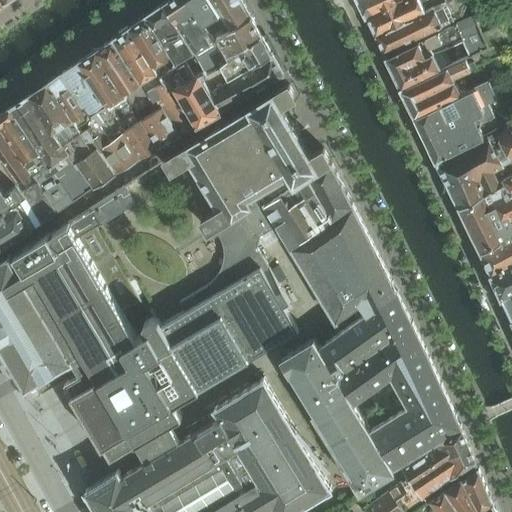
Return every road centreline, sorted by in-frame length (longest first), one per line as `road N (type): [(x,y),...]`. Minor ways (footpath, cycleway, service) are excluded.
road 1 (residential): [(297,73),(388,241),(507,511)]
road 2 (residential): [(511,339),(349,0)]
road 3 (residential): [(297,73),(0,252)]
road 4 (residential): [(0,94),(136,0)]
road 5 (residential): [(63,511),(0,401)]
